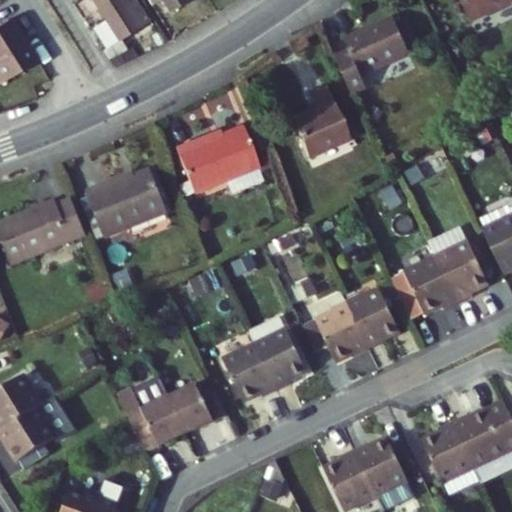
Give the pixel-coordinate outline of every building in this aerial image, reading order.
[(88,0),(105,24),(119,44),(151,25),(135,0),(88,0)] [(152,0),(157,7),(164,2),(170,11),(187,0),(152,0)] [(511,0),(463,0),(473,21),(511,2),(511,0)] [(347,40),(352,52),(337,58),(353,95),(369,89),(364,77),(412,56),(396,18),(347,40)] [(119,44),(105,24),(92,32),(106,53),(119,44)] [(0,92),(1,93),(38,70),(11,28),(0,34),(0,92)] [(312,95),(317,109),(293,119),(309,156),(350,139),(329,88),(312,95)] [(194,141),(178,148),(196,191),(260,165),(245,124),(196,145),(194,141)] [(104,189),(103,186),(89,192),(107,236),(170,210),(153,169),(104,189)] [(0,232),(14,265),(34,257),(88,234),(73,196),(59,202),(57,198),(0,221),(0,232)] [(511,211),(509,205),(481,219),(486,229),(484,230),(506,275),(511,272),(511,211)] [(431,243),(438,256),(460,302),(475,295),(473,289),(492,281),(466,226),(431,243)] [(460,302),(438,256),(393,278),(412,319),(444,304),(446,309),(460,302)] [(364,297),(362,294),(348,300),(370,346),(402,330),(382,289),(364,297)] [(334,307),(336,312),(317,321),(337,361),(370,346),(348,300),(334,307)] [(250,332),(256,344),(277,389),(292,382),(290,377),(308,369),(283,317),(250,332)] [(317,321),(305,327),(324,368),(337,361),(317,321)] [(277,389),(256,344),(224,359),(243,400),(261,392),(263,396),(277,389)] [(0,431),(42,405),(23,374),(0,388),(0,431)] [(119,395),(147,452),(188,433),(177,411),(169,395),(163,382),(152,387),(151,393),(140,398),(135,388),(119,395)] [(188,433),(201,427),(228,414),(215,386),(202,392),(197,382),(169,395),(177,411),(188,433)] [(52,399),(42,405),(0,431),(0,433),(18,462),(70,430),(52,399)] [(471,418),(469,414),(454,421),(476,466),(511,450),(511,449),(511,414),(506,402),(471,418)] [(440,428),(443,432),(424,440),(443,481),(447,479),(450,484),(446,486),(450,495),(482,480),(476,466),(454,421),(440,428)] [(372,447),(369,443),(355,450),(377,495),(410,479),(390,439),(372,447)] [(511,466),(511,449),(511,450),(476,466),(482,480),(511,466)] [(345,510),(356,504),(377,495),(355,450),(342,456),(344,461),(325,469),(345,510)] [(116,511),(120,504),(87,492),(85,496),(72,491),(63,511),(116,511)]
